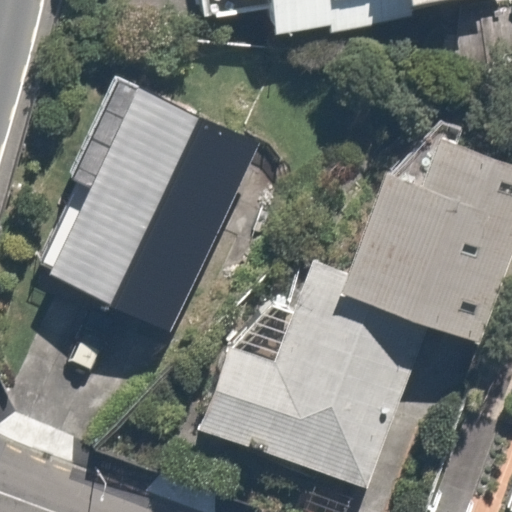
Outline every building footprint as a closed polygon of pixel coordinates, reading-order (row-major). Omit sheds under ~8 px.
[(205,0),(210,35),(476,3),(475,0),(205,0)] [(228,138),(125,80),(27,253),(130,311),(228,138)] [(511,170),(511,166),(343,101),(280,261),(451,328),(511,170)] [(403,337),(266,285),(241,350),(174,324),(139,417),(343,495),(403,337)] [(511,305),(495,348),(511,354),(511,456),(501,485),(511,489),(511,305)]
